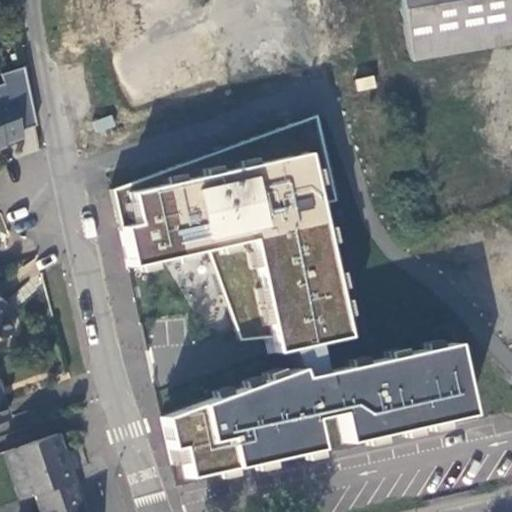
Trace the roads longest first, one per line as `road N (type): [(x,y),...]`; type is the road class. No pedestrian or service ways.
road 1 (unclassified): [(511,437),(189,511)]
road 2 (residential): [(68,205),(151,511)]
